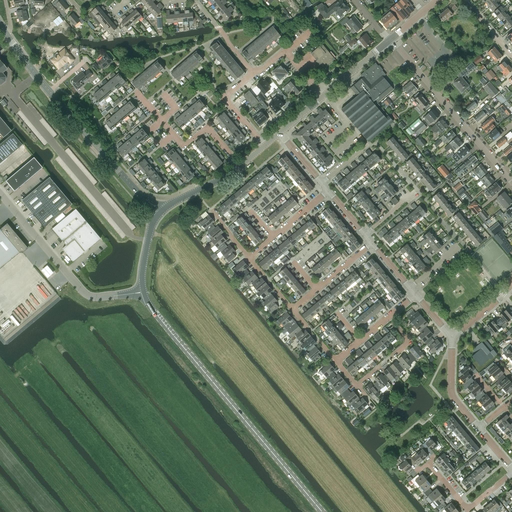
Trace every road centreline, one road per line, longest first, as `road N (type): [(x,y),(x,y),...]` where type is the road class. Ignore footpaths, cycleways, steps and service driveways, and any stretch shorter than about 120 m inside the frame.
road 1 (secondary): [(322,511),(142,293)]
road 2 (unclassified): [(0,192),(89,296),(142,293)]
road 3 (tertiary): [(511,183),(390,39)]
road 4 (tertiary): [(159,212),(49,91)]
road 5 (residential): [(239,166),(207,130),(180,142),(137,92)]
